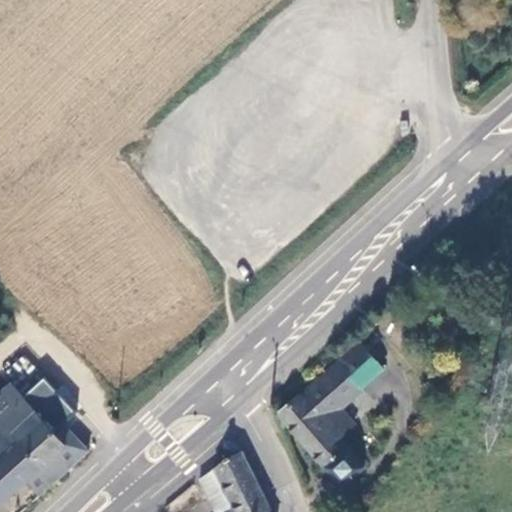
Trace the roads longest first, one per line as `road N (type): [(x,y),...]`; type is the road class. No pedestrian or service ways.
road 1 (secondary): [(333,264),(178,405)]
road 2 (secondary): [(364,287),(504,157)]
road 3 (secondary): [(333,264),(243,368),(235,404)]
road 4 (secondary): [(235,404),(364,287)]
road 5 (secondary): [(364,287),(451,191),(459,151)]
road 6 (secondary): [(459,151),(333,264)]
road 7 (secondary): [(108,511),(235,404)]
road 8 (unclassified): [(432,0),(444,141),(459,151)]
road 9 (secondary): [(178,405),(65,511)]
road 10 (tertiary): [(290,511),(250,419),(235,404)]
